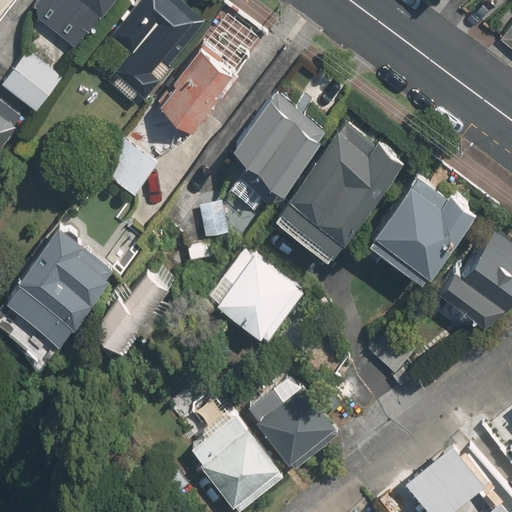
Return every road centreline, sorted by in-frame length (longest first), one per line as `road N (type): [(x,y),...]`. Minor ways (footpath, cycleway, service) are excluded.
road 1 (residential): [(315,511),(511,360)]
road 2 (tertiary): [(349,0),(511,120)]
